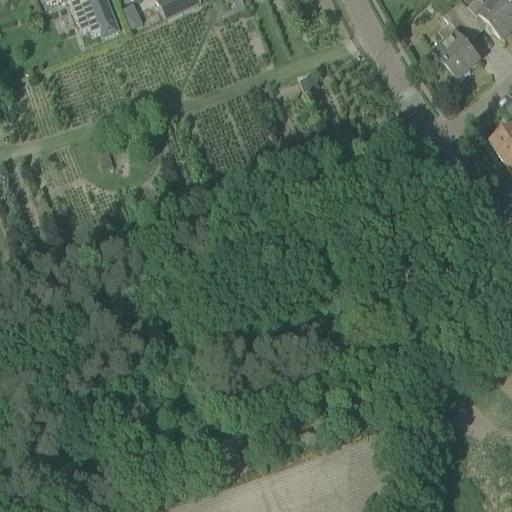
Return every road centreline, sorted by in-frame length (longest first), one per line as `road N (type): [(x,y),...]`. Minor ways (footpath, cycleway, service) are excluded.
road 1 (track): [(445,160),(429,203),(383,511)]
road 2 (residential): [(436,147),(353,0)]
road 3 (residential): [(511,243),(436,147)]
